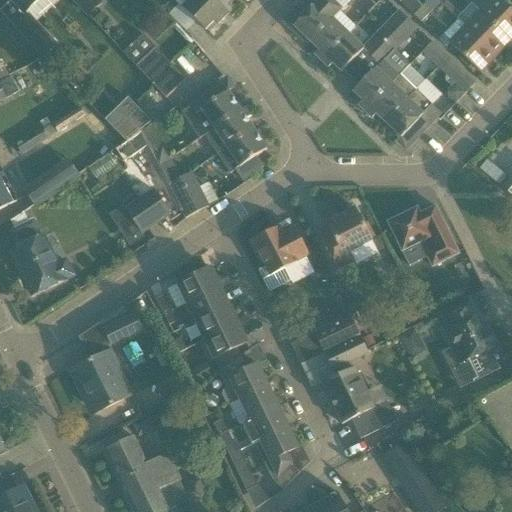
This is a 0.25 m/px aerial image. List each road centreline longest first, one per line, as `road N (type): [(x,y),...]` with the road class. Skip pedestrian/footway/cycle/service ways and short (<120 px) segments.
road 1 (residential): [(268,511),(331,452),(219,223)]
road 2 (residential): [(14,358),(219,223)]
road 3 (residential): [(282,0),(240,43),(312,166)]
road 4 (residential): [(90,511),(14,358)]
road 5 (residential): [(432,173),(502,311)]
road 6 (residential): [(312,166),(331,174),(432,173)]
